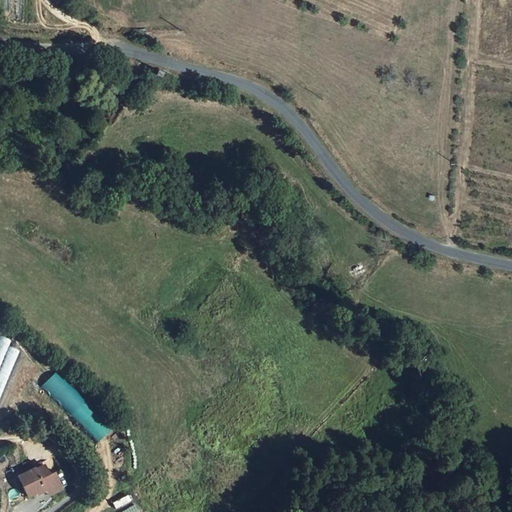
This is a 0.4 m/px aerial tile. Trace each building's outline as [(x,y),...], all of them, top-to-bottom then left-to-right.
[(155,75),(155,77),(154,81),(162,84),(163,79),(163,77),(155,75)] [(0,396),(18,350),(8,346),(11,340),(0,336),(0,396)] [(97,443),(112,429),(57,370),(42,384),(97,443)] [(42,484),(36,471),(27,475),(29,477),(16,483),(21,494),(19,494),(23,504),(37,497),(44,498),(53,493),(48,481),(42,484)] [(56,499),(53,493),(44,498),(46,504),(56,499)]
